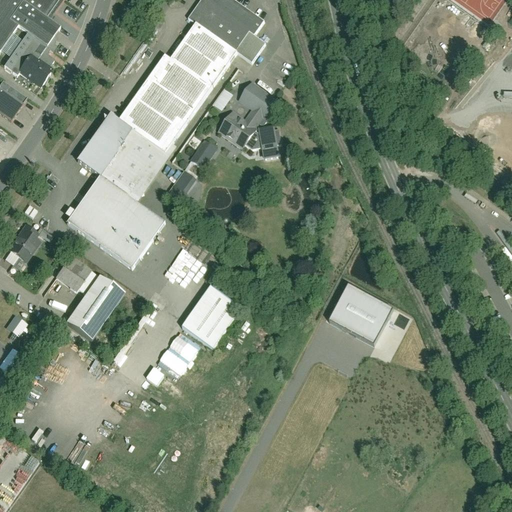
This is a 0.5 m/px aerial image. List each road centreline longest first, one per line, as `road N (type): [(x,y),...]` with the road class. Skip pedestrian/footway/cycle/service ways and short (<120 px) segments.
road 1 (secondary): [(334,0),(348,77),(511,423)]
road 2 (unknown): [(63,435),(163,324),(168,307),(46,218),(43,196),(55,170)]
road 3 (unclassified): [(0,181),(59,97),(102,0)]
